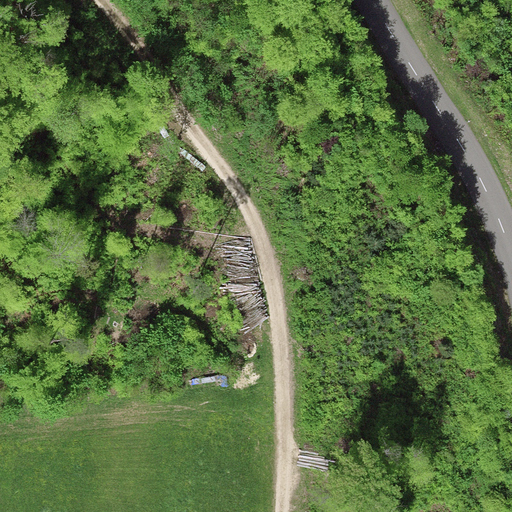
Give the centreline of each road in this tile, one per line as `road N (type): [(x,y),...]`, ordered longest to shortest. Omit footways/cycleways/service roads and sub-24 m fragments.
road 1 (track): [(97,0),(250,214),(269,265),(281,344),(282,511)]
road 2 (tertiary): [(372,0),(472,163),(511,254)]
